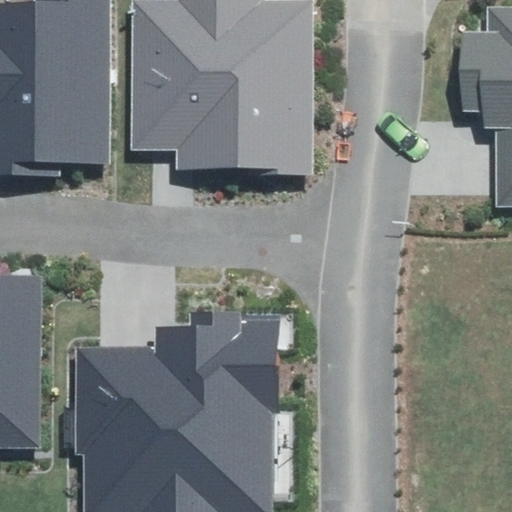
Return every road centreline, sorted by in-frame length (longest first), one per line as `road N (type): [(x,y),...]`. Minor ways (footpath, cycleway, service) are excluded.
road 1 (residential): [(0,217),(360,221)]
road 2 (residential): [(360,221),(357,511)]
road 3 (residential): [(372,0),(360,221)]
